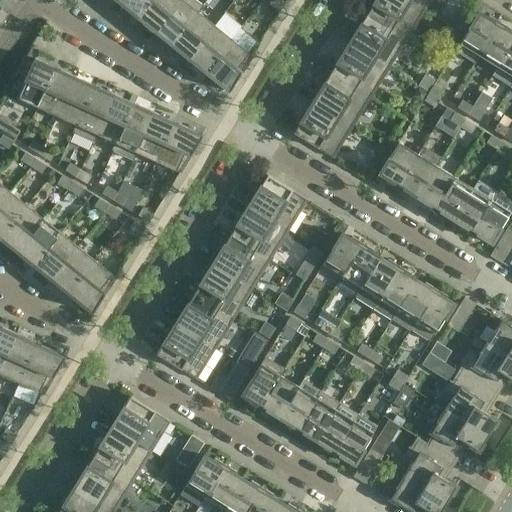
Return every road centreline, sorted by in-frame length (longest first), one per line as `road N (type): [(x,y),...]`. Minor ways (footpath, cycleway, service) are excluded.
road 1 (residential): [(511,298),(253,136)]
road 2 (residential): [(361,511),(117,365)]
road 3 (residential): [(117,365),(253,136)]
road 4 (residential): [(253,136),(39,0)]
road 5 (residential): [(25,511),(117,365)]
road 6 (residential): [(253,136),(338,0)]
road 7 (residential): [(117,365),(0,285)]
